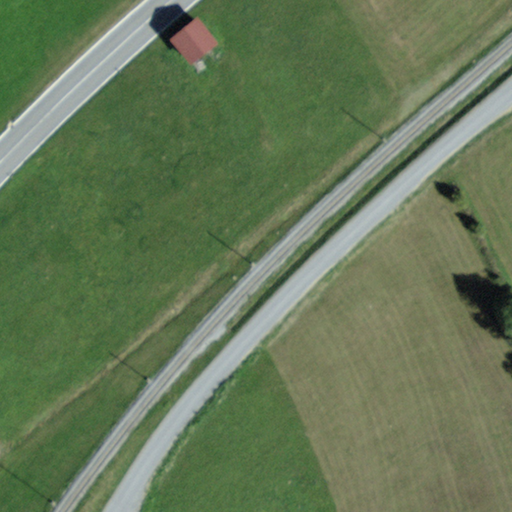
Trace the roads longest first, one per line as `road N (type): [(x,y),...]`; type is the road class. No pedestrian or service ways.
road 1 (residential): [(115,511),(208,379),(360,221),(511,88)]
road 2 (primary): [(168,0),(0,159)]
